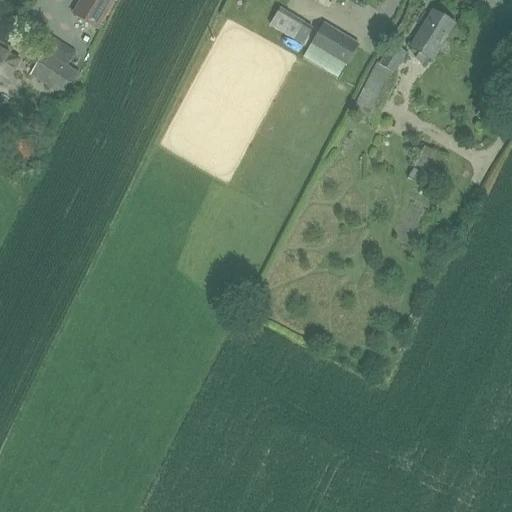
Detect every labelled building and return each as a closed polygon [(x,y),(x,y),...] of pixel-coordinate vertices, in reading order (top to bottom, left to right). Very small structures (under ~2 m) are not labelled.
[(97,31),(114,0),(79,0),(71,15),(97,31)] [(269,26),(303,46),(313,28),(279,8),(269,26)] [(432,60),(454,24),(432,11),(410,47),(432,60)] [(310,43),(331,56),(322,71),(336,79),(345,65),(358,43),(323,22),(310,43)] [(52,39),(44,52),(55,59),(63,46),(52,39)] [(391,44),(379,63),(376,61),(352,111),(376,123),(398,77),(394,73),(406,53),(391,44)] [(0,50),(0,81),(5,84),(17,59),(0,50)] [(80,75),(44,52),(29,75),(65,98),(80,75)]
